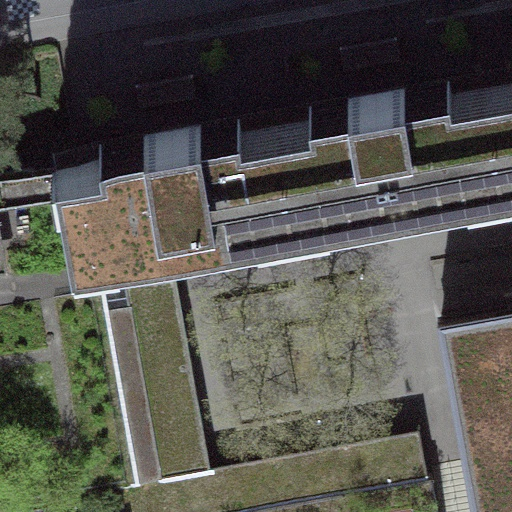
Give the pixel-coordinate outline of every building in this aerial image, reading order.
[(145,145),(55,161),(56,162),(73,255),(97,250),(511,174),(511,78),(408,97),(406,85),(377,90),(347,95),(349,107),(204,134),(202,121),(172,127),(143,132),(145,145)] [(129,306),(108,310),(103,283),(97,250),(73,255),(56,162),(0,172),(0,503),(118,482),(159,474),(148,412),(129,306)] [(511,174),(97,250),(103,283),(124,279),(144,276),(175,271),(511,210),(511,174)] [(144,276),(124,279),(129,306),(148,412),(159,474),(118,482),(123,511),(215,511),(427,474),(424,458),(419,426),(209,463),(177,286),(175,271),(144,276)] [(511,511),(511,299),(439,312),(475,511),(511,511)] [(427,474),(215,511),(436,511),(430,473),(427,474)]
